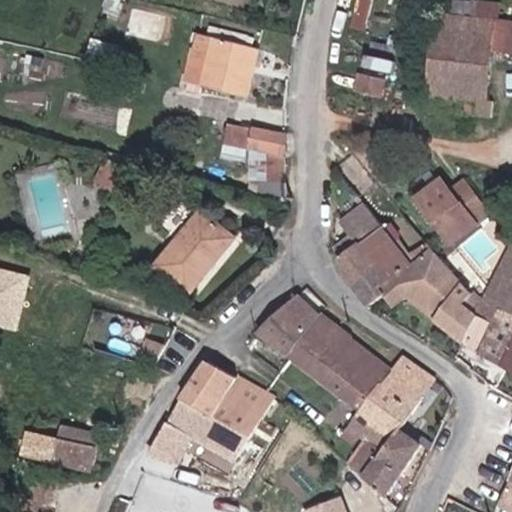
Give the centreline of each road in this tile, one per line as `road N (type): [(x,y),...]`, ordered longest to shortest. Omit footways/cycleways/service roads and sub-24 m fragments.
road 1 (residential): [(328,259),(206,343),(139,433),(103,511)]
road 2 (residential): [(328,259),(341,291),(470,383),(472,431),(438,511)]
road 3 (residential): [(331,0),(316,223),(328,259)]
road 4 (unknown): [(511,146),(457,146),(320,108)]
